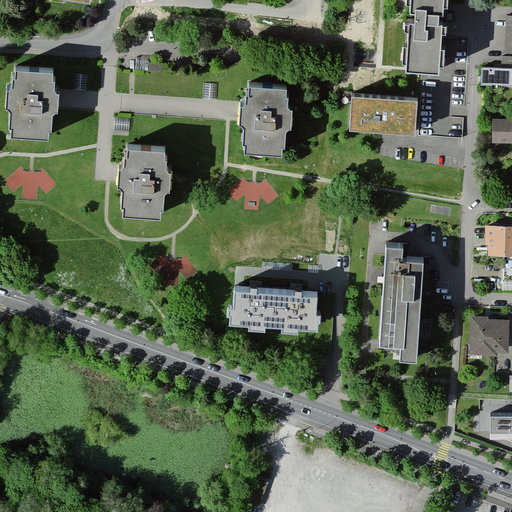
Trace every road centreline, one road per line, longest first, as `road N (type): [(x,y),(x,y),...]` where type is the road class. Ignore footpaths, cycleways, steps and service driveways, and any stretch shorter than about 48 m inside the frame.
road 1 (primary): [(0,295),(511,483)]
road 2 (residential): [(511,196),(470,195),(463,300),(511,301)]
road 3 (residential): [(0,43),(74,46),(93,39),(108,23),(112,0)]
